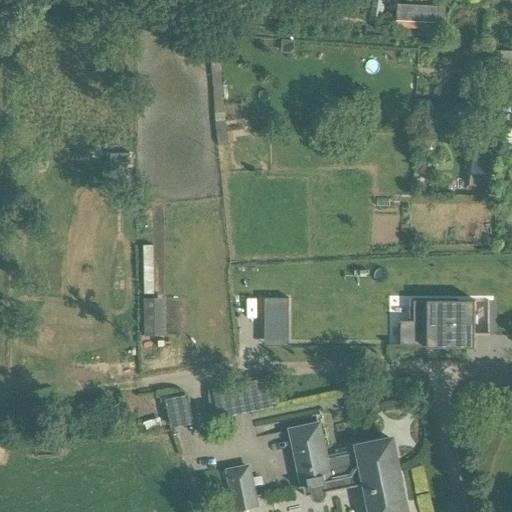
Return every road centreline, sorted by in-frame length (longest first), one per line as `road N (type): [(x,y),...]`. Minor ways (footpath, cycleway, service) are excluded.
road 1 (residential): [(433,371),(248,368),(145,385)]
road 2 (track): [(0,414),(34,401),(145,385)]
road 3 (residential): [(461,511),(433,371)]
